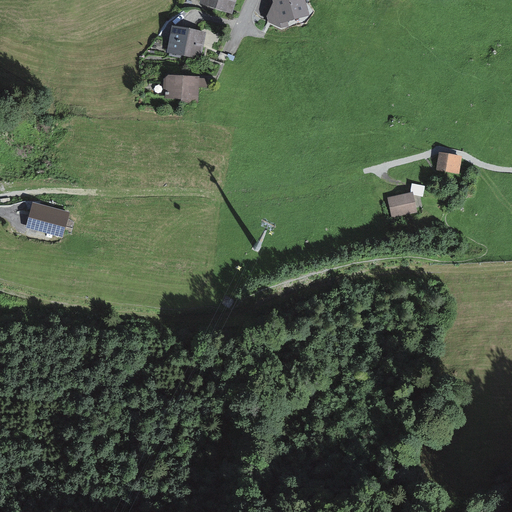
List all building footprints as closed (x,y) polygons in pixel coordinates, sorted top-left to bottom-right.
[(234,0),(218,0),(216,7),(230,12),(234,0)] [(308,14),(303,0),(274,0),(275,3),(268,16),(270,21),(282,27),(288,25),(286,21),(308,14)] [(189,32),(174,29),(170,51),(184,54),(189,32)] [(204,34),(189,32),(184,54),(199,57),(204,34)] [(198,75),(174,75),(174,96),(198,96),(198,75)] [(460,174),(460,158),(441,157),(441,173),(460,174)] [(387,200),(391,217),(413,212),(409,196),(387,200)] [(34,204),(27,227),(62,236),(68,214),(34,204)]
